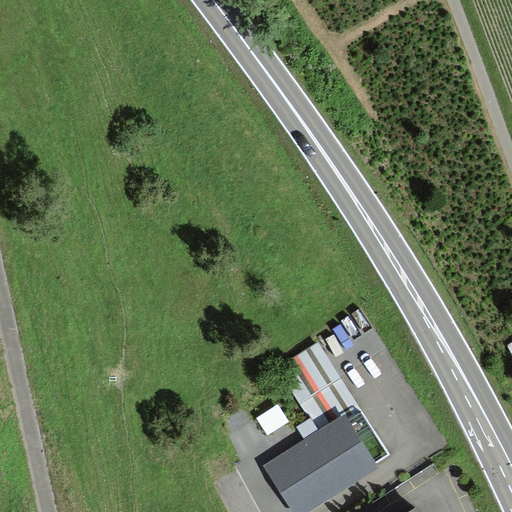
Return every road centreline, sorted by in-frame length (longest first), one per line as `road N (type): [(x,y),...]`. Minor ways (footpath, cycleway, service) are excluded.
road 1 (secondary): [(211,0),(397,262),(511,476)]
road 2 (residential): [(0,298),(46,511)]
road 3 (track): [(511,167),(449,0)]
